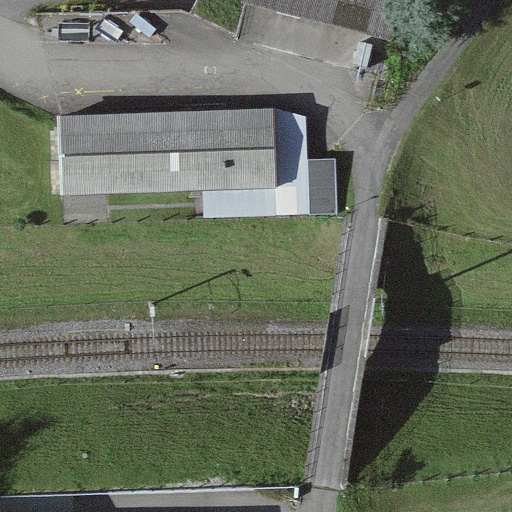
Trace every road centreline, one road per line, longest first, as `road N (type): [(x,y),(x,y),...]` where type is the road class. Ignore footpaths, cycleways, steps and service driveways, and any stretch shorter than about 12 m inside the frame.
road 1 (residential): [(0,59),(240,67),(391,140)]
road 2 (residential): [(322,511),(367,216),(391,140)]
